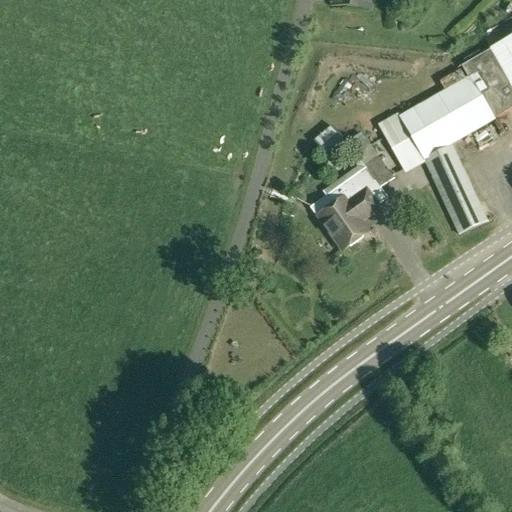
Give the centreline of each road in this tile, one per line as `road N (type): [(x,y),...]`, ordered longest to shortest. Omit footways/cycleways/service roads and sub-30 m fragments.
road 1 (unclassified): [(143,511),(249,210),(305,0)]
road 2 (secondary): [(213,511),(290,425),(511,261)]
